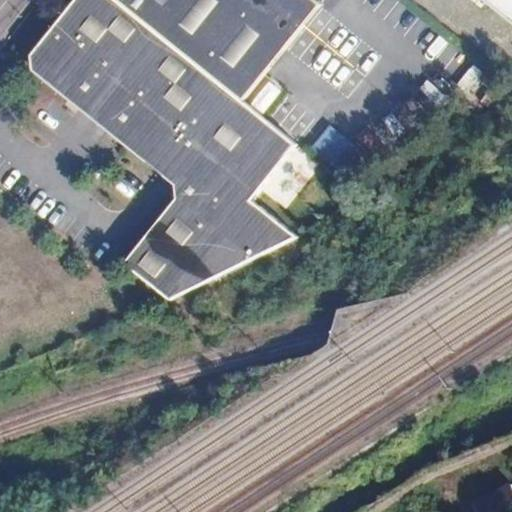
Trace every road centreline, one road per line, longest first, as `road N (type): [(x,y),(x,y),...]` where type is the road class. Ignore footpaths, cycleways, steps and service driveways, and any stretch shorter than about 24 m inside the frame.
road 1 (unknown): [(337,0),(396,41),(402,56),(395,70),(341,93),(311,87),(284,66)]
road 2 (unknown): [(0,122),(114,220)]
